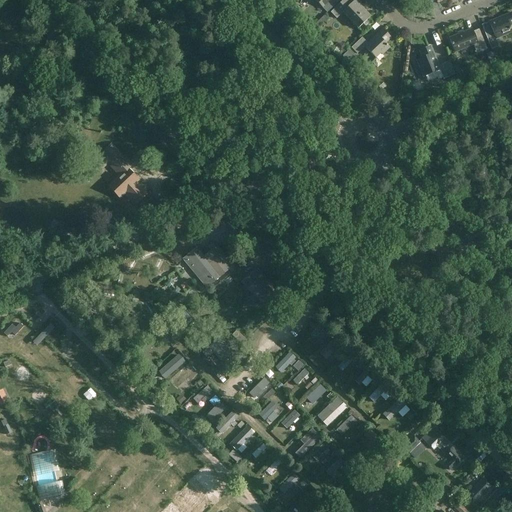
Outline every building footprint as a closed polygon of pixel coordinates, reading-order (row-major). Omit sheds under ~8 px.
[(327,13),(329,11),(335,6),(340,0),(314,0),(322,8),(327,13)] [(336,7),(335,6),(329,11),(337,19),(343,13),(358,29),(371,17),(355,0),(348,7),(342,2),(336,7)] [(490,26),(483,29),(492,49),(498,46),(494,37),(502,34),(503,36),(511,32),(511,31),(511,30),(511,29),(511,12),(488,22),(490,26)] [(362,38),(351,48),(357,54),(364,47),(375,58),(380,53),(382,55),(389,48),(385,43),(391,38),(382,29),(367,44),(362,38)] [(472,29),(449,38),(455,52),(474,45),(477,53),(481,52),(487,49),(482,38),(476,40),(473,32),(472,29)] [(338,44),(335,47),(342,55),(349,48),(345,44),(338,44)] [(422,69),(425,76),(439,70),(443,78),(443,80),(450,77),(444,63),(438,66),(430,46),(419,51),(422,58),(416,61),(420,70),(422,69)] [(343,56),(342,57),(356,71),(363,64),(350,50),(343,56)] [(425,89),(440,83),(438,77),(423,83),(425,89)] [(111,145),(95,161),(101,167),(107,161),(121,176),(109,187),(119,198),(125,192),(126,194),(137,183),(135,182),(137,180),(127,170),(132,165),(126,159),(124,160),(111,145)] [(138,183),(137,183),(126,194),(125,195),(136,206),(148,194),(138,183)] [(298,205),(293,210),(297,214),(302,209),(298,205)] [(140,226),(135,215),(135,214),(121,220),(125,228),(126,232),(140,227),(140,226)] [(71,230),(62,224),(55,235),(64,241),(71,230)] [(197,247),(182,259),(206,288),(234,266),(217,245),(204,256),(197,247)] [(264,305),(276,294),(271,288),(273,286),(256,269),(242,282),(264,305)] [(12,325),(4,333),(7,337),(12,332),(15,336),(24,327),(20,324),(16,328),(12,325)] [(314,339),(325,328),(320,324),(309,335),(314,339)] [(236,331),(232,336),(241,344),(246,339),(236,331)] [(219,337),(202,353),(208,359),(213,354),(221,362),(228,355),(233,352),(219,337)] [(336,350),(341,344),(334,338),(319,353),(326,360),(336,350)] [(281,373),(290,363),(292,365),(295,362),(293,360),(296,358),(290,352),(275,368),(281,373)] [(351,353),(337,367),(342,372),(356,358),(351,353)] [(303,365),(299,361),(295,366),(299,370),(303,365)] [(189,366),(171,383),(177,389),(195,372),(189,366)] [(293,381),(297,385),(309,374),(305,369),(293,381)] [(366,369),(355,381),(359,385),(370,374),(366,369)] [(263,382),(251,395),(255,399),(267,386),(263,382)] [(321,384),(309,396),(314,401),(325,388),(321,384)] [(381,396),(385,401),(389,396),(385,392),(386,390),(381,385),(368,397),(374,403),(381,396)] [(212,391),(208,386),(193,399),(197,404),(212,391)] [(285,399),(280,393),(266,406),(271,412),(285,399)] [(152,394),(148,398),(157,407),(161,402),(152,394)] [(34,403),(37,408),(51,400),(48,395),(34,403)] [(180,396),(175,401),(180,405),(184,400),(180,396)] [(389,422),(406,405),(399,398),(382,414),(389,422)] [(336,400),(322,413),(326,418),(340,404),(336,400)] [(60,406),(55,401),(49,407),(54,412),(60,406)] [(288,402),(285,405),(290,410),(293,407),(288,402)] [(213,410),(205,418),(213,426),(221,418),(213,410)] [(281,424),(287,429),(300,416),(294,410),(281,424)] [(408,411),(404,415),(410,421),(413,417),(408,411)] [(225,429),(228,425),(231,427),(238,420),(236,417),(236,416),(232,412),(220,423),(225,429)] [(351,416),(341,426),(345,430),(348,427),(350,429),(352,427),(351,425),(355,421),(351,416)] [(306,419),(300,425),(302,428),(308,422),(306,419)] [(365,426),(363,423),(357,428),(360,431),(365,426)] [(234,443),(238,447),(253,432),(249,428),(234,443)] [(303,445),(294,454),(300,459),(321,437),(312,428),(299,442),(303,445)] [(422,438),(427,443),(433,450),(437,446),(441,451),(440,452),(444,456),(445,454),(451,460),(445,466),(450,470),(456,465),(458,463),(460,464),(462,462),(462,460),(464,459),(453,447),(449,451),(445,446),(448,443),(433,428),(422,438)] [(370,429),(363,436),(370,442),(379,450),(385,444),(370,429)] [(211,439),(219,445),(225,436),(217,430),(211,439)] [(413,436),(402,446),(410,454),(418,446),(416,444),(419,441),(413,436)] [(326,442),(311,456),(316,461),(325,452),(327,455),(329,452),(327,450),(331,446),(326,442)] [(263,444),(252,454),(256,459),(267,448),(263,444)] [(71,445),(65,449),(68,454),(75,450),(71,445)] [(55,449),(29,455),(39,500),(65,494),(55,449)] [(204,473),(210,465),(202,458),(196,466),(204,473)] [(344,463),(340,458),(326,472),(330,476),(344,463)] [(277,459),(266,471),(270,475),(282,463),(277,459)] [(133,487),(140,479),(123,464),(116,472),(133,487)] [(161,473),(169,482),(168,483),(170,486),(172,484),(175,487),(178,483),(179,482),(166,468),(161,473)] [(215,472),(204,483),(209,488),(220,478),(215,472)] [(279,498),(286,492),(288,493),(291,490),(290,488),(295,483),(290,478),(274,493),(279,498)] [(106,479),(100,483),(115,501),(121,496),(106,479)] [(482,479),(468,493),(478,502),(492,488),(482,479)] [(302,481),(297,486),(302,491),(307,486),(304,483),(302,481)] [(377,482),(362,498),(371,507),(386,491),(377,482)] [(437,492),(433,496),(438,500),(446,492),(442,487),(439,484),(433,489),(437,492)] [(243,492),(234,501),(237,506),(238,506),(242,502),(246,498),(250,494),(246,490),(243,492)] [(89,491),(83,496),(96,511),(97,511),(103,508),(89,491)] [(160,508),(164,502),(149,491),(144,496),(160,508)] [(187,511),(197,511),(188,502),(190,501),(187,499),(186,497),(184,498),(183,497),(178,502),(187,511)] [(456,500),(451,505),(455,509),(460,504),(456,500)] [(36,503),(39,511),(45,511),(42,501),(36,503)] [(259,503),(251,511),(259,511),(264,507),(259,503)]
